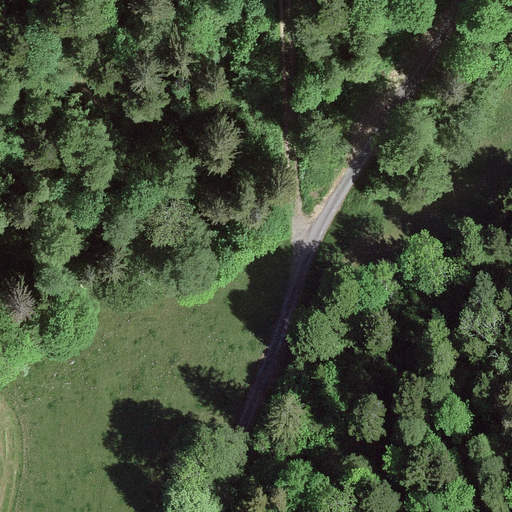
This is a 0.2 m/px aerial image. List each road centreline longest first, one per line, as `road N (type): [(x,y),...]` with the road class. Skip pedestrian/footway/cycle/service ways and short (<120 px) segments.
road 1 (track): [(225,511),(306,251),(477,0)]
road 2 (track): [(277,0),(294,110),(330,167),(395,126)]
